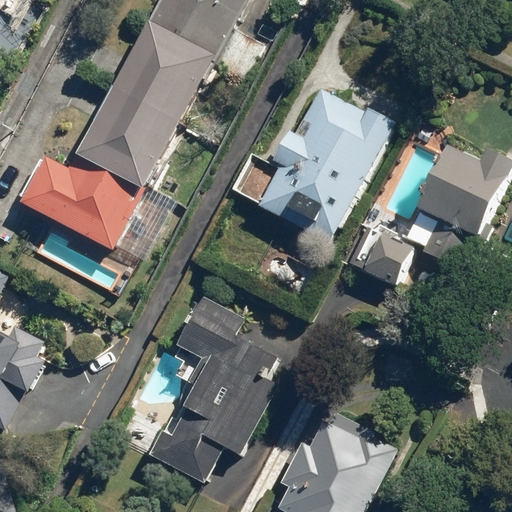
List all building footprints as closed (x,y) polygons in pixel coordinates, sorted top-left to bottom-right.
[(0,0),(0,91),(43,10),(32,4),(33,0),(0,0)] [(164,0),(74,171),(50,159),(25,205),(120,255),(255,0),(164,0)] [(324,90),(301,137),(291,132),(275,163),(287,169),(266,209),(338,245),(398,127),(324,90)] [(486,165),(455,150),(425,216),(441,224),(427,254),(460,269),(475,238),(485,243),(511,186),(511,164),(491,154),(486,165)] [(419,251),(387,236),(369,274),(401,288),(419,251)] [(0,379),(35,398),(53,363),(43,359),(51,343),(20,327),(14,339),(0,331),(0,301),(3,296),(0,294),(0,379)] [(183,349),(208,361),(196,384),(205,388),(180,440),(171,436),(158,461),(212,487),(229,452),(247,461),(284,388),(273,383),(285,359),(244,339),(253,320),(209,298),(183,349)] [(308,445),(287,487),(294,491),(284,511),(372,511),(402,453),(331,418),(316,449),(308,445)] [(22,511),(7,467),(0,469),(0,511),(22,511)]
